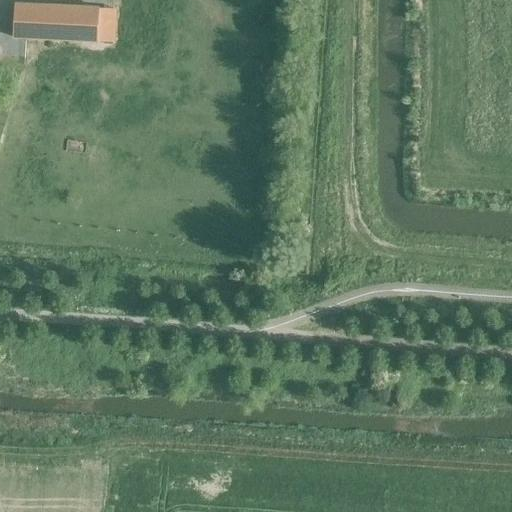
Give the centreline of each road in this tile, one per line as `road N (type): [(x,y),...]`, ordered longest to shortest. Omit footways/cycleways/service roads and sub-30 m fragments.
road 1 (unclassified): [(316,339),(0,315)]
road 2 (track): [(511,354),(316,339)]
